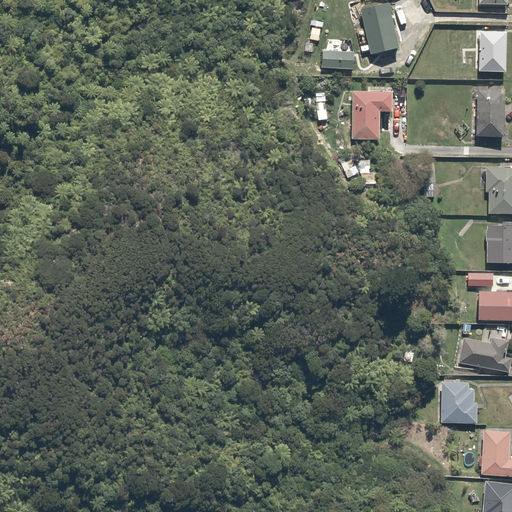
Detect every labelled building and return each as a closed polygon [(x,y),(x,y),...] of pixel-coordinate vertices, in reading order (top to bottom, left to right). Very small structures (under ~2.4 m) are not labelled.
[(405,0),(395,0),(401,12),(409,8),(405,0)] [(393,3),(363,9),(372,56),(402,50),(393,3)] [(321,29),(312,27),(309,46),(323,48),(324,41),(320,41),(321,29)] [(510,35),(482,33),(480,73),(508,75),(510,35)] [(324,50),(323,68),(358,70),(358,52),(324,50)] [(396,94),(355,92),(352,140),(382,142),(384,114),(395,115),(396,94)] [(506,94),(478,93),(477,137),(505,138),(506,94)] [(349,154),(337,159),(347,179),(359,174),(349,154)] [(377,160),(361,161),(362,183),(379,182),(377,160)] [(511,217),(511,172),(487,172),(487,195),(489,195),(488,217),(511,217)] [(511,225),(488,224),(485,265),(511,266),(511,225)] [(511,292),(479,291),(478,321),(511,322),(511,292)] [(463,337),(458,364),(507,374),(511,349),(511,337),(493,334),(491,343),(463,337)] [(470,386),(445,384),(442,424),(477,426),(479,392),(470,392),(470,386)] [(511,432),(486,431),(483,477),(511,478),(511,432)] [(511,511),(511,483),(487,482),(484,511),(511,511)]
